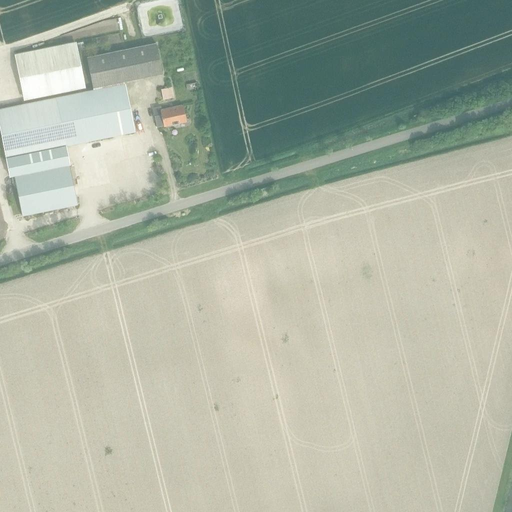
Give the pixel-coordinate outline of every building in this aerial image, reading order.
[(164,0),(137,5),(143,37),(182,30),(176,0),(164,0)] [(12,52),(22,101),(84,88),(74,39),(12,52)] [(92,88),(162,73),(155,43),(86,57),(92,88)] [(65,146),(133,132),(123,84),(0,108),(0,133),(5,158),(65,146)] [(156,127),(162,125),(162,126),(185,122),(182,105),(160,109),(160,106),(152,108),(156,127)] [(65,146),(5,158),(9,176),(9,177),(13,176),(69,164),(65,146)] [(69,164),(13,176),(21,216),(77,204),(69,164)]
